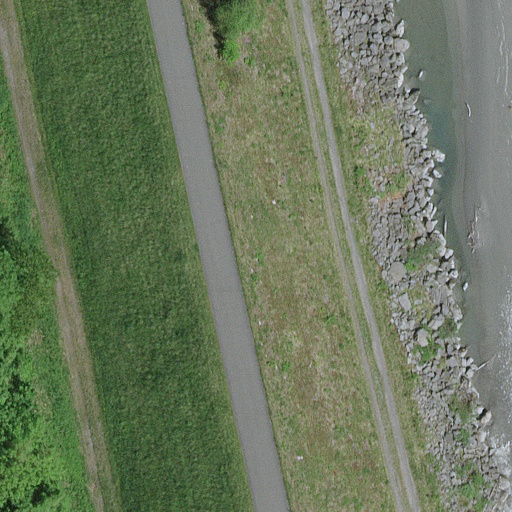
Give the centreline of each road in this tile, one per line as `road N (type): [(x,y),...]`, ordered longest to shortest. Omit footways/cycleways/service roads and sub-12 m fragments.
road 1 (track): [(299,0),(409,511)]
road 2 (track): [(166,0),(275,511)]
